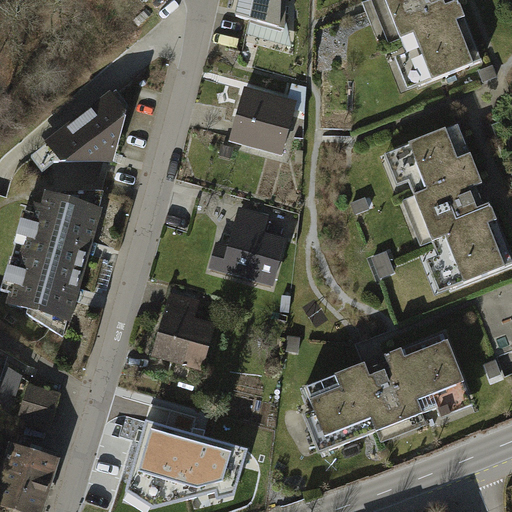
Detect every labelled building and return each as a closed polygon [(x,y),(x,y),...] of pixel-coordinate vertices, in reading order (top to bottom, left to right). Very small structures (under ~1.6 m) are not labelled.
[(235,0),(233,14),(283,29),(284,0),(235,0)] [(483,64),(455,0),(383,0),(400,41),(413,35),(432,81),(483,64)] [(293,105),(243,89),(226,142),(276,158),(293,105)] [(107,99),(37,154),(48,172),(107,167),(118,115),(107,99)] [(470,157),(457,130),(406,147),(426,193),(415,199),(431,243),(445,239),(463,287),(511,265),(511,261),(480,187),(470,157)] [(30,203),(15,255),(83,275),(98,223),(30,203)] [(228,209),(212,273),(275,289),(287,240),(262,234),(266,219),(228,209)] [(15,255),(0,306),(0,307),(68,327),(83,275),(15,255)] [(198,305),(164,297),(149,361),(201,372),(212,325),(194,321),(198,305)] [(307,402),(323,445),(371,422),(375,433),(420,415),(414,399),(458,383),(445,344),(405,360),(399,351),(385,356),(390,369),(370,379),(363,364),(335,376),(339,388),(307,402)] [(26,387),(16,416),(45,426),(55,397),(26,387)] [(248,451),(146,421),(126,491),(153,510),(214,493),(216,502),(234,497),(248,451)] [(8,449),(0,479),(0,480),(43,492),(52,462),(8,449)] [(0,480),(0,511),(37,511),(43,492),(0,480)]
